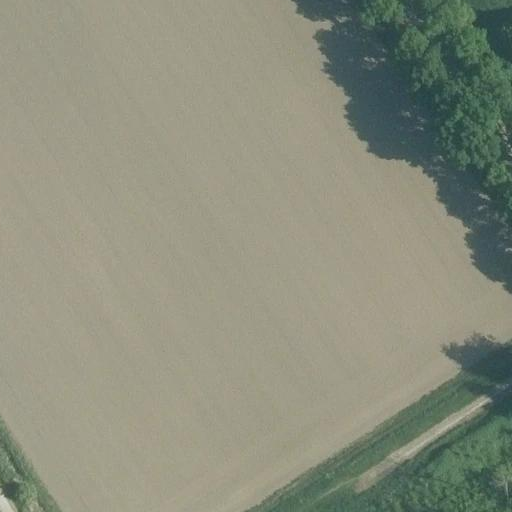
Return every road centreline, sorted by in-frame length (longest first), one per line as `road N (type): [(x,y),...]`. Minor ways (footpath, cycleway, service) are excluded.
road 1 (track): [(511,384),(348,491)]
road 2 (unclassified): [(511,150),(409,0)]
